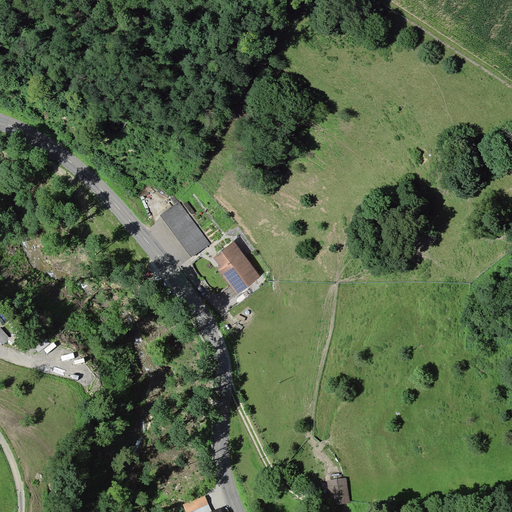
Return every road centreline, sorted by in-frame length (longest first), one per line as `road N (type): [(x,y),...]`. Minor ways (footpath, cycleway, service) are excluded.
road 1 (tertiary): [(238,511),(224,475),(225,380),(209,323),(90,177),(49,144),(0,121)]
road 2 (track): [(319,511),(272,470),(225,380)]
